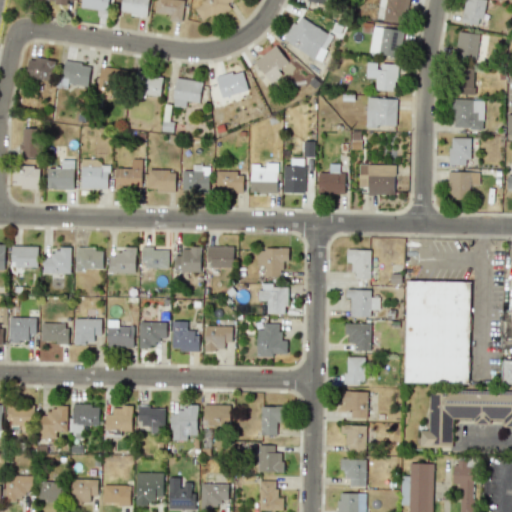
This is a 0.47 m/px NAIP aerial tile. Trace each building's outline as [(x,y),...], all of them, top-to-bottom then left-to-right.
[(81,0),(80,8),(107,10),(107,0),(81,0)] [(121,0),(120,13),(146,16),(147,0),(121,0)] [(182,0),(154,0),(154,13),(169,14),(168,21),(181,22),(182,0)] [(201,22),(230,7),(227,2),(229,0),(200,0),(192,4),(201,22)] [(307,0),(307,7),(328,8),(327,0),(307,0)] [(378,0),(377,20),(406,21),(407,0),(378,0)] [(463,0),(461,22),(480,25),(483,0),(463,0)] [(282,38),(317,61),(332,37),(297,15),(282,38)] [(369,53),(399,55),(401,28),(371,27),(369,53)] [(454,57),(476,59),(478,39),(485,39),(486,34),(456,32),(454,57)] [(280,73),(277,70),(287,62),(274,45),(254,62),(269,82),(280,73)] [(54,60),(28,57),(25,78),(52,80),(54,60)] [(87,85),(89,64),(61,62),(58,88),(67,89),(67,83),(87,85)] [(395,91),(396,64),(378,63),(378,62),(366,62),(365,78),(374,78),(374,90),(395,91)] [(122,69),(100,66),(96,95),(118,98),(122,69)] [(473,94),(473,67),(456,67),(455,94),(473,94)] [(247,90),(242,70),(215,77),(220,97),(247,90)] [(160,97),(161,76),(134,74),(133,95),(160,97)] [(184,107),(185,101),(199,102),(201,80),(174,78),(172,106),(184,107)] [(395,127),(395,98),(366,98),(365,126),(395,127)] [(483,100),(452,99),(451,128),(482,129),(483,100)] [(34,156),(35,128),(21,127),(20,156),(34,156)] [(448,165),(469,164),(468,138),(448,138),(448,165)] [(114,168),(114,187),(141,187),(141,159),(130,158),(130,168),(114,168)] [(283,165),(282,192),(303,193),(304,158),(290,158),(290,165),(283,165)] [(73,189),(73,160),(60,159),(60,168),(47,167),(46,188),(73,189)] [(80,187),(107,188),(108,164),(98,164),(98,159),(80,159),(80,187)] [(250,163),(249,192),(276,193),(276,164),(250,163)] [(11,184),(19,184),(19,188),(38,188),(38,165),(11,164),(11,184)] [(343,194),(344,173),(339,173),(339,164),(328,164),(328,173),(317,172),(317,193),(343,194)] [(394,164),(358,164),(358,187),(367,187),(367,194),(394,195),(394,164)] [(181,191),(208,192),(209,165),(191,165),(191,170),(181,170),(181,191)] [(147,189),(155,189),(155,192),(174,192),(175,170),(147,169),(147,189)] [(242,171),(215,172),(215,193),(243,193),(242,171)] [(469,184),(477,184),(478,172),(448,171),(447,194),(469,195),(469,184)] [(37,267),(37,246),(11,246),(10,267),(37,267)] [(232,267),(233,246),(207,246),(207,267),(232,267)] [(134,273),(135,247),(123,247),(123,254),(108,254),(107,272),(134,273)] [(199,272),(200,248),(180,247),(180,256),(173,256),(173,272),(199,272)] [(69,273),(70,248),(51,248),(51,257),(43,256),(42,273),(69,273)] [(102,269),(102,248),(75,248),(75,269),(102,269)] [(140,268),(168,268),(168,249),(141,248),(140,268)] [(256,266),(262,266),(263,276),(281,276),(281,263),(287,263),(287,248),(256,249),(256,266)] [(370,249),(346,249),(345,263),(352,263),(352,278),(369,279),(370,249)] [(470,281),(468,383),(405,382),(407,280),(470,281)] [(286,314),(287,285),(259,285),(258,301),(266,301),(266,313),(286,314)] [(369,317),(369,309),(378,309),(378,297),(369,297),(369,289),(345,289),(345,297),(349,297),(349,316),(369,317)] [(35,334),(35,317),(8,317),(8,342),(27,342),(27,334),(35,334)] [(100,319),(73,318),(73,343),(93,343),(93,335),(100,335),(100,319)] [(117,326),(117,320),(106,320),(106,347),(132,347),(133,326),(117,326)] [(171,350),(197,350),(197,330),(186,330),(186,320),(171,320),(171,350)] [(138,348),(152,348),(151,340),(166,340),(165,321),(138,322),(138,348)] [(66,342),(67,323),(40,323),(40,342),(66,342)] [(257,355),(286,355),(286,340),(279,340),(279,323),(257,323),(257,355)] [(354,350),(369,350),(369,323),(345,323),(345,343),(354,343),(354,350)] [(231,326),(204,326),(204,350),(223,350),(223,341),(231,341),(231,326)] [(344,383),(364,383),(363,356),(344,356),(344,383)] [(500,384),(511,384),(511,360),(501,360),(500,384)] [(511,426),(511,391),(429,390),(428,430),(419,430),(418,446),(451,447),(452,418),(473,418),(473,423),(489,424),(489,419),(502,419),(501,426),(511,426)] [(344,417),(366,418),(366,391),(344,391),(344,417)] [(99,405),(72,404),(72,438),(82,438),(82,425),(98,425),(99,405)] [(170,412),(171,440),(187,440),(187,435),(197,435),(196,404),(184,405),(184,411),(170,412)] [(31,429),(32,407),(7,406),(6,428),(31,429)] [(66,431),(67,406),(48,406),(48,415),(39,415),(39,438),(55,438),(55,431),(66,431)] [(131,431),(131,406),(112,406),(111,414),(105,414),(104,436),(120,436),(120,430),(131,431)] [(164,407),(138,406),(138,426),(150,426),(150,433),(164,433),(164,407)] [(259,435),(279,435),(279,406),(260,406),(259,435)] [(366,451),(366,425),(339,424),(339,433),(346,433),(346,451),(366,451)] [(257,472),(281,472),(282,452),(273,452),(274,445),(258,445),(257,472)] [(365,486),(365,459),(339,458),(339,471),(347,471),(347,485),(365,486)] [(457,511),(471,511),(473,459),(452,459),(451,483),(459,484),(457,511)] [(399,504),(407,505),(407,511),(431,511),(432,463),(408,463),(408,476),(400,475),(399,504)] [(162,472),(136,472),(135,505),(147,506),(147,498),(162,498),(162,472)] [(4,500),(23,500),(23,492),(32,492),(32,475),(4,475),(4,500)] [(167,508),(194,509),(195,493),(191,493),(191,482),(181,481),(181,478),(168,477),(167,508)] [(97,495),(97,479),(70,479),(70,503),(89,503),(89,495),(97,495)] [(282,510),(282,497),(275,497),(276,480),(259,479),(258,509),(282,510)] [(38,501),(61,502),(62,481),(38,481),(38,501)] [(228,484),(200,483),(200,508),(219,509),(219,499),(227,500),(228,484)] [(102,503),(129,504),(129,485),(102,484),(102,503)] [(364,511),(365,493),(337,492),(336,511),(364,511)]
